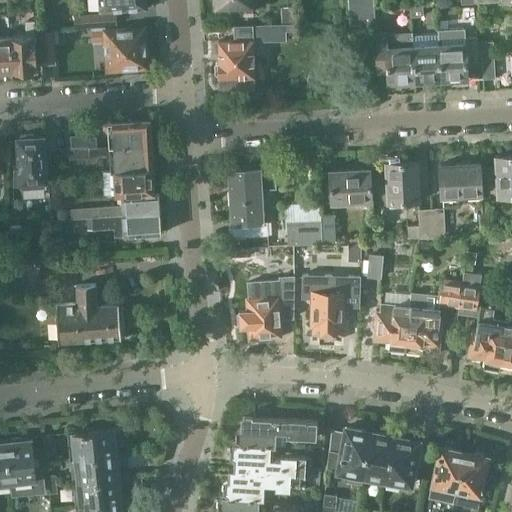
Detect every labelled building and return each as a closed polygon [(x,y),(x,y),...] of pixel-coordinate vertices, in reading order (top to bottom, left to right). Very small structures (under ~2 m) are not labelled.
[(99,0),(100,9),(112,9),(147,7),(146,0),(99,0)] [(347,0),(349,25),(362,24),(362,14),(361,0),(347,0)] [(373,0),(361,0),(362,14),(374,14),(374,6),(373,0)] [(411,17),(423,16),(422,4),(410,4),(411,17)] [(115,13),(74,15),(75,28),(115,25),(115,13)] [(362,14),(362,24),(374,24),(374,14),(362,14)] [(25,36),(11,37),(12,70),(15,70),(17,73),(23,73),(25,70),(36,69),(34,20),(24,20),(25,36)] [(218,59),(214,63),(214,71),(220,74),(220,86),(222,88),(254,88),(253,41),(274,40),(274,36),(290,36),(290,24),(274,24),(239,25),(240,39),(219,40),(219,53),(218,54),(218,59)] [(138,28),(96,31),(97,44),(107,43),(108,67),(146,65),(146,62),(148,60),(148,51),(146,49),(145,49),(144,28),(138,28)] [(449,29),(438,29),(438,34),(438,43),(440,81),(467,80),(466,63),(477,62),(476,35),(464,35),(464,28),(449,29)] [(54,30),(41,30),(42,61),(55,60),(54,30)] [(388,30),(373,31),(375,72),(386,72),(386,84),(413,83),(412,44),(413,44),(412,35),(412,31),(388,32),(388,30)] [(413,44),(412,44),(413,83),(440,81),(438,43),(438,34),(412,35),(413,44)] [(0,71),(12,70),(11,37),(0,37),(0,71)] [(480,41),(480,53),(493,52),(493,40),(480,41)] [(493,52),(480,53),(482,78),(495,78),(493,52)] [(149,119),(112,122),(114,145),(150,143),(150,133),(151,128),(151,125),(149,120),(149,119)] [(20,137),(18,137),(21,189),(46,187),(43,136),(34,136),(34,133),(20,134),(20,137)] [(95,135),(88,135),(88,145),(88,147),(89,147),(96,147),(95,135)] [(150,143),(114,145),(115,169),(155,167),(154,156),(151,153),(150,143)] [(83,148),(69,148),(69,159),(84,158),(89,158),(89,155),(89,147),(88,147),(83,148)] [(96,147),(89,147),(89,155),(108,155),(107,147),(101,147),(96,147)] [(479,182),(495,181),(496,193),(511,192),(511,152),(493,153),(494,166),(478,166),(479,182)] [(384,172),(368,173),(369,188),(385,187),(386,201),(419,199),(416,158),(384,161),(384,172)] [(480,193),(479,182),(478,166),(477,160),(438,162),(439,195),(480,193)] [(368,173),(368,166),(328,168),(330,201),(370,199),(369,188),(368,173)] [(115,169),(102,170),(103,195),(118,194),(154,192),(153,182),(156,179),(155,167),(115,169)] [(260,190),(276,189),(275,168),(229,170),(232,224),(242,223),(243,237),(267,235),(267,222),(262,222),(260,190)] [(51,184),(52,196),(64,196),(63,184),(51,184)] [(119,204),(70,207),(70,217),(87,216),(160,211),(159,192),(154,192),(118,194),(119,204)] [(322,243),(321,214),(320,202),(284,204),(285,227),(287,227),(288,244),(294,244),(322,243)] [(420,238),(432,237),(431,208),(418,209),(419,225),(407,225),(408,238),(419,237),(420,238)] [(431,208),(432,237),(445,237),(444,208),(431,208)] [(160,211),(87,216),(88,229),(114,227),(114,236),(161,232),(160,211)] [(334,213),(321,214),(322,243),(336,242),(334,213)] [(52,241),(54,241),(63,240),(62,219),(51,220),(52,241)] [(10,230),(10,232),(22,235),(22,233),(22,224),(10,224),(10,230)] [(13,271),(37,277),(43,252),(20,246),(13,271)] [(250,247),(231,248),(231,256),(251,255),(250,247)] [(466,250),(465,261),(474,262),(475,262),(477,251),(466,250)] [(362,274),(361,286),(367,287),(368,277),(381,278),(383,255),(369,253),(368,260),(363,259),(362,274)] [(462,280),(459,308),(458,313),(479,316),(478,319),(477,326),(472,326),(467,356),(484,359),(483,367),(499,369),(507,324),(507,319),(493,317),(494,308),(477,306),(481,273),(464,271),(462,280)] [(302,273),(301,297),(310,297),(309,327),(311,327),(311,334),(318,334),(318,342),(333,342),(334,334),(341,334),(341,327),(343,327),(344,306),(359,306),(359,303),(360,274),(348,274),(302,273)] [(247,310),(239,310),(240,325),(248,325),(249,337),(281,335),(280,321),(293,320),(294,274),(279,275),(279,278),(247,280),(248,297),(246,297),(247,310)] [(410,292),(409,305),(405,350),(422,352),(423,344),(439,345),(442,316),(438,316),(439,305),(459,308),(462,280),(442,277),(440,294),(410,292)] [(77,301),(56,302),(58,341),(120,337),(119,304),(98,304),(97,283),(76,284),(77,301)] [(405,350),(409,305),(381,302),(380,310),(375,310),(373,339),(389,341),(389,348),(405,350)] [(511,324),(507,324),(499,369),(511,371),(511,324)] [(269,415),(270,407),(260,406),(259,415),(269,415)] [(236,429),(235,438),(236,438),(240,441),(240,442),(270,444),(286,445),(287,437),(285,437),(286,435),(316,437),(317,419),(253,416),(252,413),(244,413),(242,415),(241,415),(240,427),(236,429)] [(361,479),(370,430),(346,426),(345,431),(331,428),(327,467),(338,469),(346,470),(345,476),(361,479)] [(72,431),(75,457),(118,453),(116,437),(113,437),(111,427),(72,431)] [(361,479),(385,484),(394,435),(370,430),(361,479)] [(44,450),(46,450),(56,449),(54,433),(42,435),(44,450)] [(418,439),(394,435),(385,484),(401,487),(402,481),(410,482),(418,439)] [(22,437),(6,439),(11,480),(12,495),(46,492),(42,451),(34,452),(32,439),(22,440),(22,437)] [(0,480),(11,480),(6,439),(0,439),(0,480)] [(230,446),(230,454),(234,457),(233,468),(320,473),(321,467),(313,467),(313,468),(310,468),(311,456),(281,454),(281,458),(275,458),(270,458),(270,444),(240,442),(235,441),(235,443),(231,446),(230,446)] [(430,488),(428,497),(453,502),(464,451),(454,448),(452,446),(445,445),(443,446),(440,446),(432,488),(430,488)] [(464,451),(453,502),(477,507),(480,491),(482,489),(484,481),(482,479),(487,455),(485,455),(483,452),(476,451),(474,453),(464,451)] [(77,481),(117,477),(116,468),(119,468),(118,453),(75,457),(77,481)] [(223,482),(223,491),(227,494),(259,497),(263,497),(264,483),(275,484),(275,488),(305,489),(305,479),(309,479),(309,483),(319,483),(320,473),(233,468),(229,468),(228,480),(224,482),(223,482)] [(56,474),(48,475),(49,484),(57,483),(56,474)] [(80,504),(123,500),(121,484),(118,485),(117,477),(77,481),(80,504)] [(49,484),(50,493),(58,492),(57,483),(49,484)] [(324,493),(323,509),(336,510),(337,496),(337,494),(324,493)] [(218,498),(217,507),(218,507),(222,510),(221,511),(298,511),(299,508),(269,507),(269,511),(258,510),(259,497),(227,494),(222,494),(222,496),(218,498)] [(124,511),(123,500),(80,504),(80,511),(124,511)]
